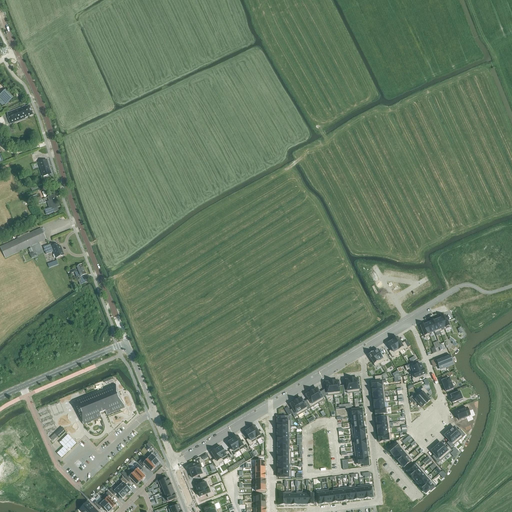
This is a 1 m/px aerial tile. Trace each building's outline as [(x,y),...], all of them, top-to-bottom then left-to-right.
[(0,97),(7,104),(13,98),(6,90),(0,95),(0,97)] [(8,117),(10,125),(25,119),(25,118),(33,115),(29,106),(25,107),(25,106),(7,113),(7,114),(8,117)] [(39,162),(43,177),(51,174),(47,160),(39,162)] [(32,204),(42,200),(40,195),(30,198),(32,204)] [(57,207),(59,206),(57,199),(56,199),(55,195),(48,198),(49,201),(47,202),(49,208),(44,210),(46,215),(58,211),(57,207)] [(0,247),(5,258),(46,239),(41,228),(0,247)] [(58,247),(57,244),(51,246),(51,244),(43,247),(46,255),(53,252),(56,258),(64,255),(61,246),(58,247)] [(74,272),(77,278),(86,275),(82,265),(67,272),(68,275),(73,273),(74,272)] [(441,319),(440,319),(445,330),(450,328),(448,321),(449,321),(447,317),(446,317),(446,316),(441,318),(441,319)] [(440,319),(435,321),(440,332),(445,330),(440,319)] [(435,321),(430,323),(434,332),(435,334),(440,332),(435,321)] [(430,323),(425,325),(429,334),(434,332),(430,323)] [(425,325),(420,327),(425,338),(430,336),(429,334),(425,325)] [(397,338),(393,341),(399,352),(404,349),(404,350),(407,348),(404,343),(401,344),(397,338)] [(392,341),(388,344),(392,350),(389,352),(392,357),(395,355),(399,352),(393,341),(392,341)] [(373,352),(380,364),(384,361),(385,362),(388,360),(384,355),(382,356),(378,350),(373,352)] [(373,352),(368,355),(375,367),(380,364),(373,352)] [(440,359),(436,361),(438,365),(440,369),(450,365),(448,361),(450,361),(451,360),(450,356),(450,355),(443,358),(440,359)] [(413,364),(405,367),(406,371),(409,370),(411,374),(423,370),(423,369),(421,364),(414,367),(413,364)] [(423,370),(411,374),(413,379),(412,380),(414,383),(419,381),(418,378),(425,375),(423,370)] [(449,378),(441,381),(446,392),(453,389),(449,378)] [(346,386),(343,386),(344,392),(347,391),(347,394),(353,393),(352,380),(345,381),(346,386)] [(338,381),(332,382),(334,395),(343,394),(342,386),(339,387),(338,381)] [(327,389),(322,391),(325,396),(327,395),(327,396),(334,395),(332,382),(326,383),(327,389)] [(74,401),(83,425),(101,417),(100,414),(101,413),(105,412),(107,415),(125,408),(119,394),(115,384),(74,401)] [(421,391),(417,394),(426,404),(430,401),(425,395),(427,393),(423,388),(421,390),(421,391)] [(457,393),(450,396),(452,399),(451,400),(452,403),(458,401),(458,402),(463,400),(461,395),(464,394),(462,388),(456,391),(457,393)] [(317,389),(311,392),(318,403),(324,400),(322,398),(325,396),(322,391),(319,393),(317,389)] [(311,392),(306,395),(309,400),(306,401),(310,408),(318,403),(311,392)] [(412,396),(409,399),(414,404),(417,402),(422,408),(426,404),(417,394),(413,398),(412,396)] [(301,398),(296,402),(302,413),(310,408),(306,401),(304,403),(301,398)] [(296,402),(290,405),(293,409),(290,411),(294,418),(302,413),(296,402)] [(464,407),(456,410),(457,413),(456,413),(457,415),(459,420),(470,416),(467,409),(465,409),(464,407)] [(362,409),(349,411),(350,417),(362,416),(362,409)] [(284,416),(277,417),(277,427),(290,427),(290,420),(284,421),(284,416)] [(255,426),(250,429),(257,440),(261,438),(262,439),(265,437),(262,431),(259,433),(255,426)] [(55,434),(51,438),(53,441),(57,436),(58,436),(57,436),(63,430),(64,430),(62,428),(55,434)] [(454,428),(449,432),(458,442),(465,436),(460,430),(457,432),(454,428)] [(250,429),(245,432),(249,439),(246,440),(250,446),(253,444),(252,443),(257,440),(250,429)] [(449,432),(444,436),(448,440),(446,442),(451,448),(458,442),(449,432)] [(388,435),(378,436),(379,442),(384,442),(384,441),(391,440),(390,434),(388,434),(388,435)] [(63,447),(57,453),(61,458),(76,443),(68,435),(59,443),(63,447)] [(238,437),(233,440),(240,451),(244,448),(245,450),(248,448),(244,442),(242,443),(238,437)] [(233,440),(228,443),(232,449),(229,451),(233,456),(236,454),(235,453),(240,451),(233,440)] [(391,446),(387,449),(392,455),(401,447),(397,442),(392,447),(391,446)] [(441,443),(436,447),(445,457),(452,451),(448,447),(446,449),(441,443)] [(216,450),(223,461),(227,458),(228,459),(231,457),(228,452),(225,454),(221,447),(216,450)] [(401,447),(392,455),(396,459),(395,459),(396,459),(405,451),(401,447)] [(436,447),(431,451),(435,455),(432,457),(438,463),(445,457),(436,447)] [(216,450),(211,453),(215,459),(212,461),(216,467),(219,465),(218,464),(223,461),(216,450)] [(405,451),(396,459),(399,464),(409,455),(405,451)] [(150,454),(146,458),(155,468),(160,463),(150,454)] [(409,455),(399,464),(400,464),(403,468),(413,460),(409,455)] [(368,457),(355,459),(356,465),(363,465),(363,466),(369,466),(368,457)] [(141,461),(138,463),(143,468),(145,466),(151,472),(155,468),(146,458),(142,462),(141,461)] [(195,465),(188,468),(190,473),(202,468),(200,463),(201,463),(199,458),(193,461),(195,465)] [(416,463),(407,472),(410,476),(420,468),(416,463)] [(136,467),(132,472),(141,481),(145,477),(140,471),(142,469),(137,464),(135,466),(136,467)] [(202,468),(190,473),(192,478),(199,475),(200,478),(206,476),(205,473),(204,473),(202,468)] [(420,468),(410,476),(414,481),(424,472),(425,471),(424,469),(422,471),(420,468)] [(124,472),(121,474),(129,482),(131,480),(137,486),(141,481),(132,472),(127,476),(124,472)] [(424,472),(414,481),(418,485),(428,477),(424,472)] [(428,477),(418,485),(422,489),(431,481),(428,477)] [(121,481),(117,485),(127,495),(131,491),(125,485),(127,483),(123,478),(120,480),(121,481)] [(168,478),(157,483),(160,488),(162,487),(170,484),(168,478)] [(203,484),(196,487),(198,492),(210,487),(208,482),(210,482),(208,478),(201,481),(203,484)] [(431,481),(422,489),(426,494),(430,490),(430,491),(434,488),(434,487),(435,485),(431,481)] [(170,484),(162,487),(164,492),(172,489),(170,484)] [(112,488),(109,491),(114,496),(117,493),(122,499),(127,495),(117,485),(113,490),(112,488)] [(210,487),(198,492),(200,497),(207,495),(208,497),(214,495),(213,492),(212,492),(210,487)] [(172,489),(164,492),(166,497),(174,494),(172,489)] [(107,495),(103,499),(112,509),(116,505),(111,499),(113,497),(108,492),(106,494),(107,495)] [(166,497),(165,497),(167,503),(176,499),(174,494),(166,497)] [(96,501),(94,504),(100,509),(102,507),(106,511),(109,511),(112,509),(103,499),(98,503),(96,501)] [(209,507),(203,509),(204,511),(211,511),(217,510),(213,501),(208,504),(209,507)] [(96,511),(89,503),(86,506),(86,505),(81,509),(84,511),(96,511)]
